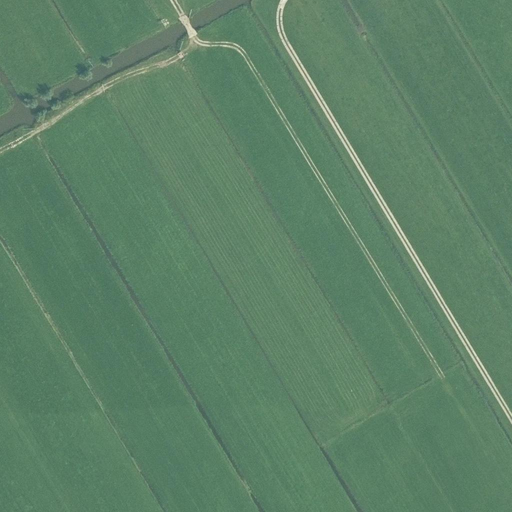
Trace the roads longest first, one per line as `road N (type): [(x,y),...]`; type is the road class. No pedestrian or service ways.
road 1 (track): [(282,0),(278,28),(288,48),(511,421)]
road 2 (track): [(196,42),(0,150)]
